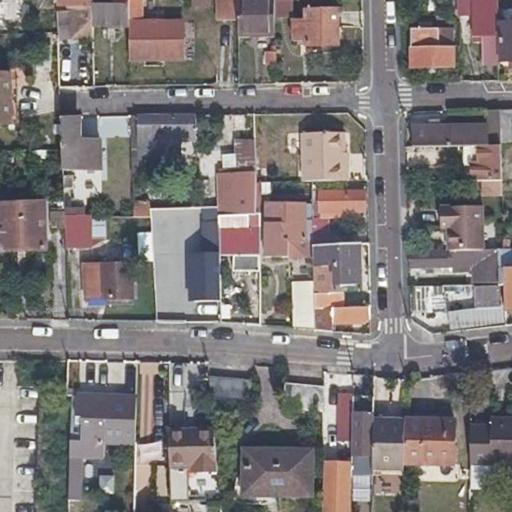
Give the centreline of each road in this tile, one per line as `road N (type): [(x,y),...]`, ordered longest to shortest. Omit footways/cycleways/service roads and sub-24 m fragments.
road 1 (residential): [(0,340),(394,357)]
road 2 (residential): [(394,357),(386,100)]
road 3 (residential): [(170,110),(386,100)]
road 4 (residential): [(386,100),(511,100)]
